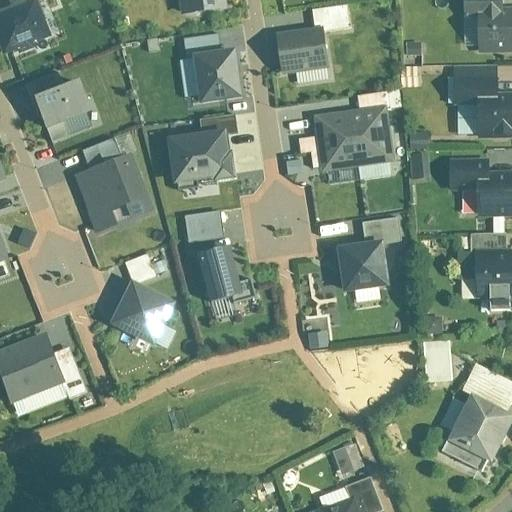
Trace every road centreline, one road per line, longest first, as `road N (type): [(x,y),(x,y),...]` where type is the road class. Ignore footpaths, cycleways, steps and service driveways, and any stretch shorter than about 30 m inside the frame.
road 1 (residential): [(252,0),(282,230)]
road 2 (residential): [(0,114),(60,286)]
